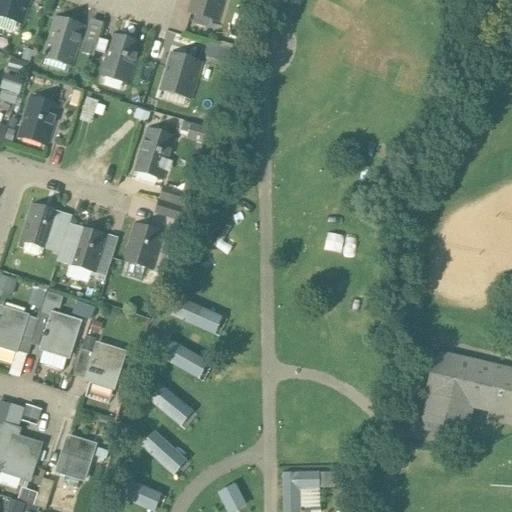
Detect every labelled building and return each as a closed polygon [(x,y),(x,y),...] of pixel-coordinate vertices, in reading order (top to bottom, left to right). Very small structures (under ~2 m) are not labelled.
[(0,0),(0,28),(16,33),(19,24),(20,24),(27,0),(0,0)] [(220,0),(191,0),(188,11),(213,20),(220,0)] [(84,25),(57,17),(44,59),(70,67),(84,25)] [(103,24),(91,20),(84,43),(96,46),(103,24)] [(143,42),(115,33),(101,77),(130,86),(143,42)] [(167,40),(155,36),(147,62),(159,66),(167,40)] [(205,52),(206,57),(231,65),(235,52),(207,44),(205,52)] [(201,62),(173,53),(161,91),(190,100),(201,62)] [(10,57),(5,70),(23,76),(28,63),(10,57)] [(4,74),(0,87),(0,88),(17,93),(20,78),(4,74)] [(58,106),(32,97),(19,138),(46,147),(58,106)] [(185,139),(205,145),(209,130),(190,124),(185,139)] [(175,138),(147,130),(134,174),(162,183),(175,138)] [(161,201),(186,208),(194,184),(184,181),(181,191),(161,185),(157,199),(161,201)] [(186,208),(161,201),(157,214),(182,222),(186,208)] [(60,213),(33,204),(21,242),(25,243),(24,248),(25,251),(27,254),(36,257),(40,256),(42,253),(44,249),(48,251),(60,213)] [(60,213),(48,251),(59,254),(64,238),(65,238),(72,216),(60,213)] [(162,232),(136,224),(124,262),(150,270),(162,232)] [(107,236),(80,228),(76,241),(65,238),(64,238),(59,254),(57,261),(68,265),(68,266),(95,274),(107,236)] [(109,237),(97,275),(102,276),(101,281),(104,282),(118,240),(109,237)] [(0,274),(0,291),(11,295),(16,281),(0,274)] [(32,286),(26,303),(40,308),(46,291),(32,286)] [(53,314),(55,315),(61,297),(47,293),(41,311),(53,314)] [(190,300),(182,319),(218,334),(226,315),(190,300)] [(77,303),(73,317),(88,321),(92,307),(77,303)] [(38,320),(0,308),(0,358),(12,363),(16,352),(27,355),(30,346),(38,320)] [(30,346),(42,349),(53,314),(41,311),(38,320),(30,346)] [(55,315),(53,314),(42,349),(44,350),(41,360),(63,367),(67,357),(69,358),(79,322),(55,315)] [(157,360),(203,376),(210,356),(164,340),(157,360)] [(125,353),(98,344),(86,377),(113,387),(125,353)] [(84,350),(75,375),(83,378),(91,353),(84,350)] [(511,419),(511,375),(454,363),(449,386),(432,382),(427,400),(429,400),(421,435),(460,444),(467,410),(511,420),(511,419)] [(146,397),(183,427),(196,411),(159,381),(146,397)] [(0,423),(5,425),(11,405),(0,401),(0,423)] [(11,405),(5,425),(19,430),(26,409),(11,405)] [(140,444),(174,475),(188,460),(155,429),(140,444)] [(41,445),(15,436),(4,470),(30,478),(41,445)] [(95,444),(69,436),(58,469),(83,478),(95,444)] [(334,492),(334,476),(285,477),(285,511),(301,511),(302,511),(321,511),(321,492),(334,492)] [(42,479),(34,505),(44,508),(52,482),(42,479)] [(159,509),(163,490),(128,482),(124,501),(159,509)] [(21,487),(17,499),(30,503),(34,492),(21,487)] [(220,499),(226,511),(246,511),(248,511),(237,490),(220,499)]
